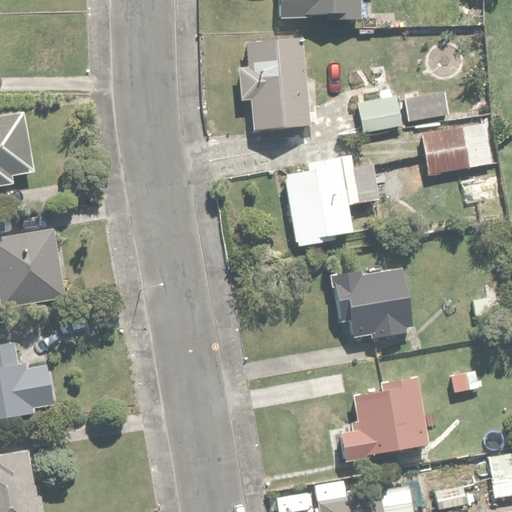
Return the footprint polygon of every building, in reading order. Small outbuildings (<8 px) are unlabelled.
[(279,0),(280,16),(370,17),(370,0),(279,0)] [(310,79),(307,37),(249,40),(251,65),(243,65),(245,103),(254,103),(255,134),(319,130),(317,79),(310,79)] [(399,61),(372,67),(376,87),(403,82),(399,61)] [(452,91),(405,99),(409,120),(455,113),(452,91)] [(401,94),(357,101),(362,132),(406,124),(401,94)] [(35,169),(25,114),(0,119),(0,185),(16,182),(15,173),(35,169)] [(488,122),(420,131),(426,175),(494,166),(488,122)] [(310,172),(287,176),(298,247),(359,237),(354,207),(364,205),(356,154),(308,162),(310,172)] [(61,227),(0,238),(0,281),(5,310),(74,297),(61,227)] [(353,305),(357,337),(376,334),(377,340),(413,335),(412,327),(417,327),(409,267),(368,273),(367,268),(332,273),(337,307),(353,305)] [(22,342),(0,344),(0,421),(56,414),(49,362),(25,365),(22,342)] [(387,390),(357,393),(359,430),(341,432),(343,455),(429,448),(424,378),(386,381),(387,390)] [(511,452),(486,455),(490,497),(511,495),(511,452)] [(43,511),(36,454),(0,459),(0,511),(43,511)] [(388,511),(385,489),(320,498),(322,511),(388,511)]
